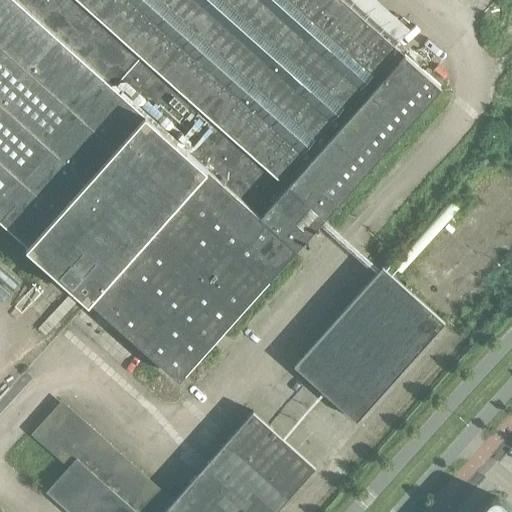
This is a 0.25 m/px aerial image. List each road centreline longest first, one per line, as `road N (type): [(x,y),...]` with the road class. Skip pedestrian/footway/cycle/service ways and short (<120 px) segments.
road 1 (unclassified): [(511,338),(354,511)]
road 2 (unclassified): [(399,511),(511,384)]
